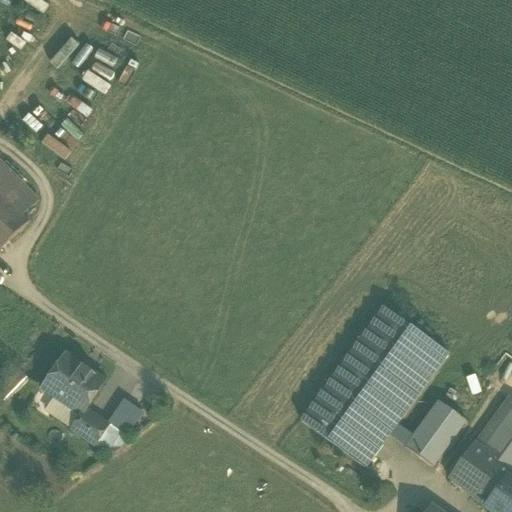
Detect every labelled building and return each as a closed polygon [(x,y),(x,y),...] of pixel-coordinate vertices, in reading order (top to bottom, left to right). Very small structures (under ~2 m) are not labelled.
[(86,81),(109,93),(115,82),(92,70),(86,81)] [(44,144),(70,159),(75,149),(50,135),(44,144)] [(0,193),(23,217),(38,202),(0,162),(0,193)] [(0,252),(29,224),(23,217),(0,193),(0,252)] [(301,423),(366,470),(448,356),(384,309),(301,423)] [(66,356),(43,391),(81,417),(85,412),(105,383),(66,356)] [(475,444),(476,445),(484,451),(511,411),(511,398),(509,397),(475,444)] [(126,398),(113,423),(135,434),(147,409),(126,398)] [(405,449),(433,469),(466,423),(439,403),(405,449)] [(511,411),(484,451),(511,470),(511,411)] [(108,427),(85,412),(81,417),(72,432),(95,447),(108,427)] [(449,481),(486,509),(509,481),(511,476),(511,470),(484,451),(476,445),(449,481)] [(511,511),(511,483),(509,481),(486,509),(490,511),(511,511)]
